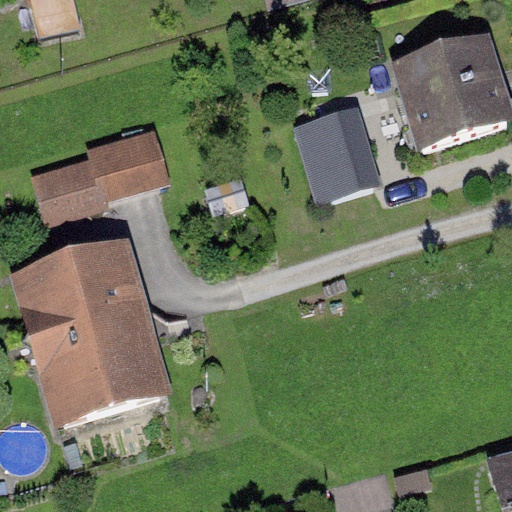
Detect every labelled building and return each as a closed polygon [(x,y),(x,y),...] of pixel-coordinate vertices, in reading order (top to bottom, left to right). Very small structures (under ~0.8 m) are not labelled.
[(38,0),(48,40),(87,31),(79,0),(38,0)] [(264,0),(269,17),(337,0),(264,0)] [(482,49),(393,78),(421,163),(509,134),(482,49)] [(362,112),(294,131),(316,209),(384,191),(362,112)] [(93,167),(34,184),(48,233),(112,215),(110,208),(172,191),(157,139),(90,158),(93,167)] [(125,258),(6,292),(49,440),(168,406),(125,258)] [(511,511),(511,463),(487,470),(498,511),(511,511)]
